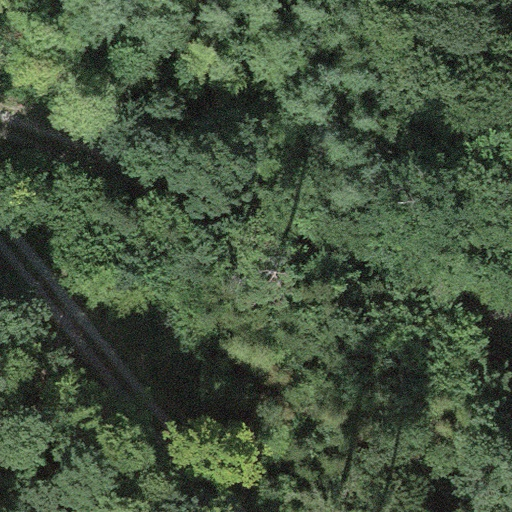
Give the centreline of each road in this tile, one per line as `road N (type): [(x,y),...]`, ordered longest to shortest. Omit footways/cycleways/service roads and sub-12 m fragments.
road 1 (track): [(0,130),(445,308),(511,322)]
road 2 (track): [(210,511),(0,239)]
